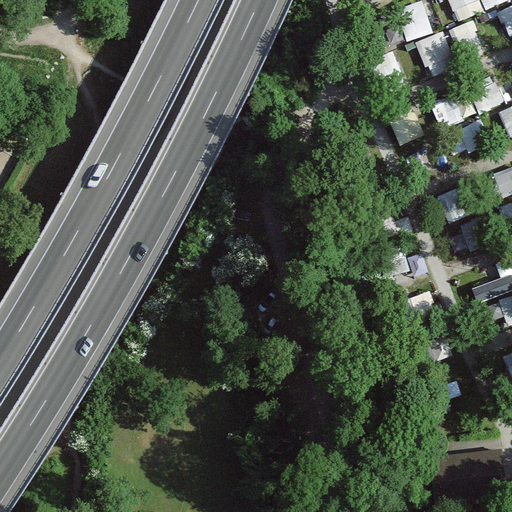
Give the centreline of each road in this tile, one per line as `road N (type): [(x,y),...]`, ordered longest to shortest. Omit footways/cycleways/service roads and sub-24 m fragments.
road 1 (motorway): [(0,475),(155,211),(259,0)]
road 2 (track): [(400,511),(310,111),(344,62),(331,0)]
road 3 (motorway): [(198,0),(0,362)]
road 4 (track): [(276,0),(310,111),(246,120),(170,100),(59,43)]
